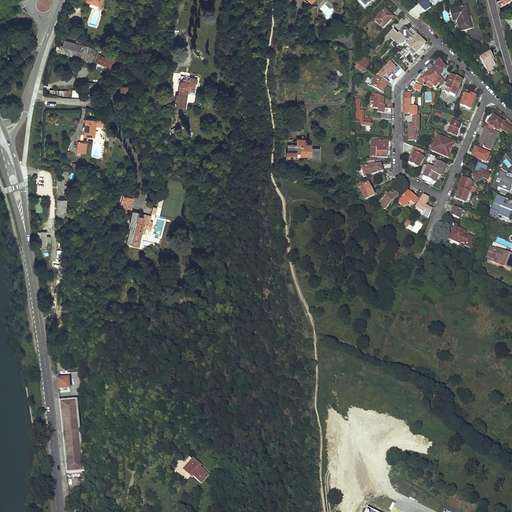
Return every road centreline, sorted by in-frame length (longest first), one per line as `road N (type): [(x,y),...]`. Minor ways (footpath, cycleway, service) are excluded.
road 1 (secondary): [(27,239),(61,511)]
road 2 (residential): [(440,46),(397,89),(397,172),(443,198)]
